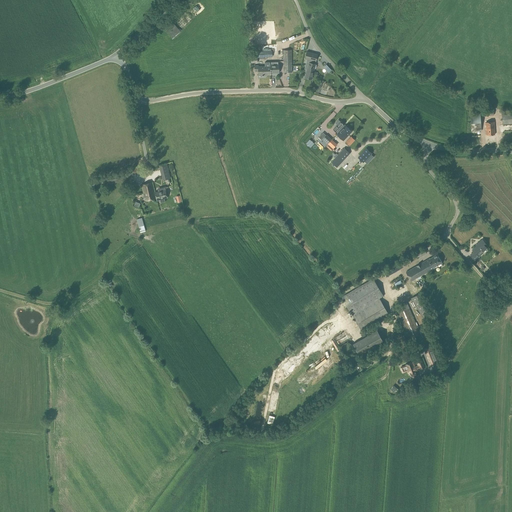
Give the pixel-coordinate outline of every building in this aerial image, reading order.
[(272,57),(272,52),(256,52),(256,47),(251,47),(251,63),(257,63),(257,58),(272,57)] [(284,73),(292,72),(292,50),(283,50),(284,73)] [(317,55),(307,52),(305,59),(307,59),(304,69),(307,70),(305,78),(311,79),(314,68),(315,69),(316,65),(315,65),(315,64),(314,64),(314,61),(316,62),(317,55)] [(271,64),(271,66),(255,66),(255,72),(259,72),(259,75),(271,75),(271,74),(279,73),(279,64),(271,64)] [(511,113),(508,114),(508,111),(502,112),(502,114),(502,124),(511,123),(511,113)] [(480,112),(470,113),(471,132),(481,131),(480,112)] [(337,133),(345,125),(342,122),(341,122),(338,120),(335,123),(336,124),(335,125),(336,126),(333,129),(337,133)] [(494,122),(486,123),(486,135),(495,135),(494,122)] [(343,141),(352,131),(345,125),(337,133),(337,134),(343,141)] [(345,142),(350,146),(355,140),(351,137),(345,142)] [(328,147),(333,154),(337,150),(332,144),(328,147)] [(350,153),(344,148),(331,162),(337,168),(350,153)] [(364,163),(372,153),(366,148),(358,157),(364,163)] [(161,166),(164,179),(170,178),(167,164),(161,166)] [(93,180),(94,188),(129,179),(127,172),(93,180)] [(145,201),(156,199),(152,182),(142,185),(145,201)] [(164,199),(167,198),(165,190),(166,190),(165,187),(161,188),(161,189),(158,189),(159,191),(155,192),(157,201),(160,200),(160,203),(165,202),(164,199)] [(136,219),(140,233),(146,232),(142,218),(136,219)] [(475,260),(483,253),(482,252),(487,248),(484,245),(486,244),(482,239),(476,245),(476,246),(472,250),(474,251),(470,254),(475,260)] [(419,259),(427,254),(424,249),(416,253),(419,259)] [(411,281),(442,263),(436,254),(406,272),(411,281)] [(362,332),(389,316),(379,298),(384,296),(373,278),(342,297),(352,315),(362,332)] [(500,291),(506,283),(500,279),(494,287),(500,291)] [(424,320),(432,315),(419,293),(411,298),(424,320)] [(411,344),(423,339),(407,302),(395,307),(411,344)] [(360,357),(384,343),(377,330),(353,344),(360,357)] [(433,362),(436,361),(437,358),(431,344),(428,343),(426,344),(424,347),(429,361),(433,362)] [(357,367),(360,366),(358,361),(346,367),(351,377),(355,375),(354,372),(358,369),(357,367)] [(415,371),(413,366),(415,366),(413,362),(405,365),(406,366),(404,367),(405,371),(408,370),(411,378),(416,376),(414,371),(415,371)] [(284,368),(276,376),(283,382),(291,374),(284,368)]
